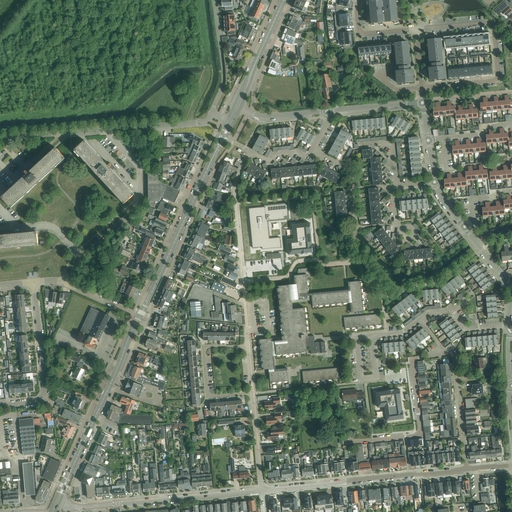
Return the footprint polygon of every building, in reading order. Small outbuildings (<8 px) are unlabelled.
[(233,0),(226,0),(221,1),(222,7),(225,7),(225,10),(232,10),(232,6),(234,6),(233,0)] [(337,0),(336,4),(335,10),(342,10),(342,6),(349,8),(350,5),(349,5),(350,2),(342,0),(337,0)] [(369,5),(371,23),(374,23),(374,24),(380,23),(379,22),(382,22),(383,23),(394,22),(394,21),(397,20),(396,2),(395,2),(394,0),(385,0),(384,0),(379,0),(379,1),(369,2),(370,5),(369,5)] [(497,8),(495,10),(498,14),(501,12),(501,11),(502,12),(505,16),(507,14),(511,20),(511,11),(511,10),(508,7),(506,5),(507,4),(505,1),(497,8)] [(255,2),(252,9),(262,14),(266,6),(255,2)] [(304,7),(295,3),(293,8),(302,12),(304,7)] [(259,20),(262,14),(252,9),(249,16),(259,20)] [(335,15),(336,21),(348,20),(348,17),(349,17),(349,14),(342,14),(342,10),(335,10),(335,15)] [(223,16),(223,24),(235,23),(235,15),(233,15),(233,12),(226,12),(226,16),(223,16)] [(288,20),(297,24),(300,26),(302,22),(299,21),(299,19),(291,15),(288,20)] [(300,26),(297,24),(288,20),(286,26),(298,31),(300,26)] [(336,21),(337,30),(343,30),(343,27),(350,26),(350,23),(349,23),(348,20),(336,21)] [(248,32),(253,35),(256,29),(248,26),(248,24),(249,22),(246,21),(245,23),(242,30),(248,32)] [(237,23),(235,23),(223,24),(224,32),(227,32),(227,35),(235,34),(235,31),(238,31),(237,23)] [(285,28),(283,33),(295,38),(294,42),(297,43),(302,45),(304,42),(298,39),(297,39),(299,34),(296,33),(297,33),(293,31),(285,28)] [(248,32),(242,30),(238,39),(241,40),(243,36),(251,40),(253,35),(248,32)] [(337,30),(338,40),(350,38),(350,36),(351,35),(351,32),(344,33),(343,30),(337,30)] [(283,33),(280,39),(283,40),(282,42),(289,45),(292,46),(294,42),(295,38),(283,33)] [(340,46),(343,45),(343,49),(350,48),(350,45),(352,44),(351,41),(350,41),(350,38),(338,40),(340,40),(340,46)] [(245,43),(237,39),(235,44),(243,48),(245,43)] [(440,39),(428,40),(430,64),(432,64),(432,68),(429,68),(430,80),(445,79),(444,67),(441,67),(441,63),(442,63),(440,39)] [(395,43),(397,68),(399,67),(399,71),(396,71),(397,83),(413,82),(412,70),(408,70),(408,67),(409,66),(407,42),(395,43)] [(297,46),(296,47),(298,57),(299,57),(304,56),(303,46),(297,44),(297,46)] [(240,61),(243,56),(245,50),(237,47),(232,58),(240,61)] [(275,60),(274,62),(278,63),(281,64),(281,61),(279,60),(278,59),(280,57),(278,56),(279,54),(278,53),(273,51),(270,59),(275,60)] [(275,60),(270,59),(267,66),(271,68),(272,68),(272,69),(278,71),(281,64),(278,63),(274,62),(275,60)] [(328,87),(331,87),(329,74),(319,76),(321,87),(319,87),(319,92),(323,91),(325,100),(330,99),(328,87)] [(396,128),(401,119),(396,116),(391,125),(396,128)] [(401,119),(396,128),(401,130),(406,122),(401,119)] [(406,122),(401,130),(406,133),(411,125),(406,122)] [(302,140),(306,132),(301,129),(300,131),(297,138),(302,140)] [(338,134),(347,139),(350,134),(341,130),(338,134)] [(306,132),(302,140),(306,143),(311,134),(306,132)] [(311,134),(306,143),(311,146),(316,137),(311,134)] [(338,134),(336,139),(345,144),(347,139),(338,134)] [(257,140),(266,145),(269,140),(260,135),(257,140)] [(192,143),(202,148),(204,142),(198,139),(195,138),(188,137),(188,140),(194,140),(192,143)] [(336,139),(333,144),(342,149),(345,144),(336,139)] [(266,145),(257,140),(255,145),(263,149),(266,145)] [(84,142),(76,149),(125,203),(133,196),(111,171),(107,167),(84,142)] [(190,148),(200,153),(202,148),(192,143),(190,148)] [(331,149),(339,153),(342,149),(333,144),(331,149)] [(263,149),(255,145),(252,150),(261,154),(263,149)] [(200,153),(190,148),(187,153),(197,158),(200,153)] [(3,199),(11,207),(64,157),(57,149),(32,172),(28,176),(3,199)] [(339,153),(331,149),(328,154),(337,158),(339,153)] [(188,154),(188,155),(186,159),(195,163),(197,158),(187,153),(187,154),(188,154)] [(183,169),(191,172),(194,165),(186,161),(183,161),(182,164),(185,165),(183,169)] [(218,171),(226,174),(228,175),(230,169),(228,168),(230,164),(225,162),(223,166),(220,165),(218,171)] [(250,175),(255,165),(250,163),(245,172),(250,175)] [(250,175),(254,177),(259,168),(255,165),(250,175)] [(324,178),(328,168),(324,166),(319,175),(324,178)] [(254,177),(258,179),(262,170),(259,168),(254,177)] [(324,178),(328,180),(332,170),(328,168),(324,178)] [(191,172),(183,169),(180,174),(188,178),(191,172)] [(262,170),(258,179),(262,181),(267,172),(262,170)] [(328,180),(332,182),(336,173),(332,170),(328,180)] [(220,191),(223,183),(224,183),(225,183),(228,175),(226,174),(218,171),(215,179),(218,180),(217,183),(216,183),(213,189),(220,191)] [(336,173),(332,182),(336,184),(341,175),(336,173)] [(148,175),(148,193),(149,202),(155,202),(154,203),(156,204),(157,202),(159,202),(161,197),(174,203),(180,191),(172,188),(170,187),(160,182),(160,175),(148,175)] [(173,180),(184,185),(187,180),(176,175),(174,179),(170,177),(169,178),(173,180)] [(170,187),(172,188),(173,186),(182,191),(184,185),(173,180),(170,187)] [(218,192),(217,195),(222,197),(221,200),(223,200),(227,201),(228,194),(224,194),(222,194),(218,192)] [(209,199),(216,203),(217,199),(218,199),(219,198),(218,198),(218,197),(211,194),(209,199)] [(216,203),(209,199),(206,205),(205,208),(215,212),(217,209),(215,208),(215,207),(214,206),(216,203)] [(161,202),(157,210),(169,215),(171,211),(172,212),(174,207),(163,202),(161,202)] [(264,207),(249,209),(253,248),(262,247),(262,249),(263,249),(280,248),(281,248),(280,238),(269,239),(268,222),(268,221),(284,220),(284,217),(288,216),(287,204),(264,206),(264,207)] [(166,222),(168,216),(160,212),(158,218),(166,222)] [(434,224),(445,215),(443,213),(439,216),(438,214),(430,219),(434,224)] [(153,224),(156,226),(164,229),(167,223),(159,220),(156,219),(157,218),(149,214),(147,218),(154,221),(153,224)] [(434,224),(437,228),(448,219),(447,217),(443,220),(441,218),(445,215),(434,224)] [(448,219),(437,228),(440,232),(448,227),(452,223),(450,221),(446,225),(445,222),(449,219),(448,219)] [(197,226),(204,230),(208,231),(210,226),(206,224),(199,221),(197,226)] [(294,239),(287,240),(289,255),(301,254),(306,254),(306,253),(312,252),(313,252),(312,245),(311,245),(310,231),(311,231),(310,223),(292,225),(294,239)] [(153,224),(151,227),(155,229),(154,232),(142,227),(140,230),(146,233),(146,234),(155,237),(157,234),(161,236),(164,231),(156,227),(156,226),(153,224)] [(195,232),(194,234),(201,237),(202,235),(205,236),(206,234),(208,234),(209,232),(208,231),(204,230),(197,226),(195,231),(195,232)] [(448,227),(440,232),(444,237),(455,228),(453,226),(449,229),(448,227)] [(377,237),(385,231),(382,227),(374,234),(377,237)] [(455,228),(444,237),(447,241),(458,232),(457,230),(453,233),(451,231),(455,228)] [(385,231),(377,237),(380,241),(388,235),(385,231)] [(458,232),(447,241),(450,245),(462,236),(460,234),(456,237),(454,235),(458,232)] [(0,248),(38,245),(37,233),(4,237),(0,236),(0,248)] [(155,237),(146,234),(143,240),(142,244),(144,245),(151,248),(154,240),(155,237)] [(194,234),(191,239),(200,243),(201,241),(200,240),(201,237),(194,234)] [(226,235),(224,244),(232,245),(232,243),(235,245),(234,236),(229,236),(226,235)] [(388,235),(380,241),(382,245),(391,238),(388,235)] [(391,238),(382,245),(385,248),(393,242),(391,238)] [(203,245),(200,243),(191,239),(189,244),(196,248),(197,245),(202,247),(203,245)] [(393,242),(385,248),(388,252),(396,245),(393,242)] [(144,245),(140,252),(148,256),(150,250),(151,248),(144,245)] [(396,245),(388,252),(391,255),(399,249),(396,245)] [(185,252),(203,260),(205,261),(206,258),(199,255),(194,253),(194,252),(195,250),(188,247),(185,252)] [(229,256),(231,250),(225,248),(223,253),(229,256)] [(119,253),(121,254),(128,258),(131,253),(123,249),(122,251),(120,250),(119,253)] [(140,252),(137,260),(144,263),(148,256),(140,252)] [(203,260),(185,252),(183,257),(190,260),(191,260),(192,259),(191,259),(191,258),(193,259),(193,260),(201,264),(203,260)] [(144,263),(137,260),(130,257),(130,258),(134,260),(130,268),(140,272),(144,263)] [(180,264),(187,267),(189,264),(190,263),(189,263),(189,262),(182,259),(180,264)] [(468,271),(471,274),(478,268),(482,265),(481,263),(477,266),(475,263),(471,267),(469,265),(465,269),(467,271),(468,271)] [(184,276),(186,273),(187,273),(189,268),(187,267),(180,264),(176,272),(184,276)] [(228,264),(226,269),(233,273),(236,267),(228,264)] [(120,274),(121,273),(127,276),(129,271),(127,270),(128,268),(123,266),(121,270),(115,268),(114,271),(120,274)] [(478,268),(471,274),(474,278),(482,272),(485,269),(484,267),(480,270),(478,268)] [(277,286),(282,337),(283,340),(273,341),(272,338),(271,338),(270,339),(259,340),(262,370),(269,369),(269,372),(270,383),(288,381),(287,370),(287,368),(275,370),(274,356),(276,355),(276,356),(307,353),(306,349),(310,348),(311,354),(326,353),(325,342),(314,343),(314,336),(308,336),(305,308),(293,309),(292,300),(296,300),(308,299),(307,293),(308,293),(307,275),(308,275),(308,268),(298,269),(298,275),(294,275),(295,285),(277,286)] [(482,272),(474,278),(477,282),(485,276),(489,273),(487,271),(483,274),(482,272)] [(236,282),(238,276),(231,273),(228,278),(236,282)] [(188,274),(186,279),(194,283),(196,279),(194,279),(194,278),(192,275),(188,274)] [(454,279),(460,286),(465,283),(458,275),(454,279)] [(485,276),(477,282),(481,286),(488,281),(492,277),(490,275),(486,278),(485,276)] [(169,290),(171,291),(172,288),(170,287),(173,281),(167,278),(163,288),(169,290)] [(450,282),(456,290),(460,286),(454,279),(450,282)] [(485,292),(488,291),(486,289),(496,282),(494,280),(490,283),(488,281),(481,286),(484,291),(485,292)] [(214,281),(210,289),(223,294),(226,286),(214,281)] [(351,313),(352,312),(364,311),(361,281),(349,282),(348,282),(349,290),(311,294),(311,295),(312,307),(350,303),(351,313)] [(445,285),(452,293),(456,290),(450,282),(445,285)] [(123,283),(119,292),(124,294),(123,295),(132,299),(137,289),(128,284),(128,285),(123,283)] [(452,293),(445,285),(441,289),(447,296),(452,293)] [(51,290),(45,289),(46,298),(49,298),(49,302),(48,306),(54,307),(55,303),(56,303),(58,293),(51,292),(51,290)] [(159,298),(165,301),(169,292),(163,289),(162,292),(161,291),(160,293),(161,294),(159,298)] [(409,295),(415,303),(419,300),(413,292),(409,295)] [(58,293),(56,303),(63,304),(63,300),(67,301),(71,294),(64,293),(64,294),(58,293)] [(405,299),(411,307),(415,303),(409,295),(405,299)] [(165,301),(159,298),(159,299),(158,299),(157,301),(158,302),(156,306),(161,308),(160,310),(166,312),(168,307),(163,305),(165,301)] [(400,302),(406,310),(411,307),(405,299),(400,302)] [(200,301),(190,302),(191,317),(201,316),(200,301)] [(227,314),(226,313),(227,313),(235,313),(234,308),(235,308),(235,305),(231,306),(231,302),(224,303),(222,303),(223,314),(227,314)] [(396,305),(402,313),(406,310),(400,302),(396,305)] [(402,313),(396,305),(392,309),(398,317),(402,313)] [(107,323),(110,316),(103,313),(92,307),(80,331),(89,335),(88,339),(87,338),(86,340),(86,341),(85,345),(92,348),(94,348),(95,346),(94,344),(97,339),(99,340),(107,323)] [(226,313),(227,314),(228,314),(228,321),(235,320),(235,315),(236,315),(236,313),(235,313),(227,313),(226,313)] [(155,321),(166,324),(167,321),(164,320),(165,318),(157,315),(155,321)] [(439,324),(442,329),(450,323),(454,320),(452,318),(448,321),(446,319),(439,324)] [(166,324),(155,321),(153,327),(161,329),(162,326),(165,328),(166,324)] [(198,334),(201,334),(201,335),(203,335),(203,340),(235,341),(235,335),(238,335),(238,329),(235,329),(235,333),(227,333),(227,327),(225,327),(222,327),(222,333),(216,333),(216,327),(212,326),(212,330),(212,333),(203,333),(203,329),(201,329),(201,322),(198,322),(197,329),(198,329),(198,334)] [(450,323),(442,329),(446,333),(453,327),(457,324),(456,322),(452,325),(450,323)] [(419,331),(424,339),(429,335),(420,324),(418,326),(421,330),(419,331)] [(453,327),(446,333),(449,337),(457,331),(460,329),(459,326),(455,329),(453,327)] [(420,342),(424,339),(419,331),(415,327),(413,329),(416,333),(414,335),(420,342)] [(148,336),(156,340),(161,342),(161,343),(164,344),(166,345),(173,348),(177,350),(178,345),(175,344),(174,344),(167,341),(157,337),(158,335),(150,331),(148,336)] [(416,346),(420,342),(414,335),(411,331),(409,332),(412,336),(410,338),(416,346)] [(457,331),(449,337),(452,342),(464,333),(462,331),(458,334),(457,331)] [(407,334),(405,336),(408,340),(406,342),(411,349),(416,346),(410,338),(407,334)] [(187,341),(187,346),(195,346),(195,340),(189,341),(189,338),(186,338),(183,338),(189,337),(189,335),(181,335),(180,337),(180,340),(183,340),(183,341),(186,341),(187,341)] [(158,348),(159,345),(157,344),(158,341),(153,339),(152,341),(148,339),(145,345),(147,346),(146,347),(149,349),(150,347),(155,349),(156,347),(158,348)] [(173,348),(166,345),(164,344),(163,345),(165,346),(164,350),(166,351),(165,353),(168,354),(169,352),(171,353),(173,348)] [(151,363),(153,363),(153,364),(160,367),(162,363),(164,364),(164,360),(155,357),(154,360),(152,359),(153,358),(139,353),(135,363),(145,367),(147,362),(151,363)] [(70,376),(73,377),(77,379),(76,381),(80,383),(87,367),(79,363),(81,359),(74,355),(72,360),(78,363),(76,367),(77,367),(74,373),(72,372),(70,376)] [(475,364),(476,368),(483,368),(483,369),(488,368),(488,364),(482,364),(482,363),(482,361),(486,361),(486,357),(475,359),(474,360),(474,363),(475,364)] [(130,379),(144,384),(145,383),(160,388),(165,390),(165,382),(163,381),(160,380),(159,382),(142,376),(143,373),(141,372),(142,369),(134,366),(130,376),(131,376),(130,379)] [(128,380),(124,392),(139,398),(143,386),(128,380)] [(482,384),(473,385),(473,389),(472,389),(472,390),(471,390),(471,393),(472,393),(472,394),(482,393),(482,384)] [(388,391),(376,393),(378,408),(384,407),(386,421),(403,418),(402,411),(400,397),(401,397),(399,389),(393,390),(388,390),(388,391)] [(356,390),(342,391),(343,400),(356,398),(357,400),(364,399),(364,392),(356,393),(356,390)] [(78,409),(82,400),(79,398),(79,397),(76,395),(75,397),(74,396),(74,398),(70,396),(68,399),(72,401),(70,406),(78,409)] [(122,397),(120,403),(126,405),(125,410),(124,410),(123,412),(128,414),(130,415),(134,401),(122,397)] [(273,401),(264,402),(265,409),(276,408),(275,405),(277,405),(277,404),(280,403),(279,398),(273,398),(273,401)] [(465,399),(466,408),(478,407),(477,398),(465,399)] [(200,399),(192,399),(193,405),(191,405),(191,407),(195,407),(195,405),(200,404),(200,399)] [(235,401),(236,409),(242,408),(243,412),(245,412),(245,406),(242,406),(242,403),(243,403),(243,400),(235,401)] [(224,416),(224,413),(224,410),(223,410),(222,402),(216,403),(217,410),(219,410),(219,417),(221,417),(221,416),(224,416)] [(82,417),(65,409),(66,407),(63,405),(57,403),(56,406),(62,408),(59,414),(62,416),(69,419),(69,421),(77,425),(78,423),(79,424),(82,417)] [(211,415),(210,412),(210,411),(217,410),(216,403),(209,403),(210,409),(204,409),(204,416),(208,416),(208,415),(211,415)] [(124,410),(112,405),(110,409),(109,409),(106,417),(109,418),(108,420),(122,425),(125,425),(125,423),(152,424),(152,415),(128,415),(128,414),(123,412),(124,410)] [(54,427),(54,417),(51,418),(51,413),(45,413),(45,418),(48,418),(49,427),(54,427)] [(275,417),(266,418),(267,425),(277,424),(277,421),(278,420),(278,419),(281,419),(281,413),(274,414),(275,417)] [(57,416),(56,420),(54,421),(66,426),(65,428),(64,428),(62,432),(63,433),(62,436),(69,439),(74,428),(66,424),(68,421),(57,416)] [(33,419),(19,420),(23,455),(35,454),(34,439),(35,439),(33,419)] [(235,426),(236,436),(244,435),(244,429),(244,425),(235,426)] [(467,434),(479,433),(478,426),(466,427),(467,434)] [(146,444),(145,429),(138,430),(140,445),(146,444)] [(276,433),(267,434),(268,440),(279,439),(283,439),(283,435),(282,429),(276,430),(276,433)] [(100,438),(111,443),(110,442),(112,438),(109,437),(102,434),(100,438)] [(49,452),(52,439),(44,438),(41,450),(35,449),(35,453),(37,453),(42,455),(43,451),(49,452)] [(111,443),(100,438),(98,443),(105,446),(105,447),(110,449),(112,447),(110,446),(111,443)] [(355,445),(356,458),(357,463),(358,463),(359,471),(370,469),(369,459),(366,459),(366,454),(363,454),(363,446),(362,446),(362,444),(355,445)] [(98,455),(99,453),(101,454),(102,451),(100,450),(102,447),(96,445),(93,453),(98,455)] [(469,452),(467,452),(468,460),(470,459),(470,460),(475,459),(474,446),(471,446),(471,452),(469,452)] [(92,454),(89,462),(96,466),(97,465),(98,462),(99,462),(100,462),(102,459),(92,454)] [(61,463),(51,458),(45,456),(41,455),(39,460),(39,462),(42,464),(43,478),(46,479),(52,482),(61,463)] [(267,469),(269,481),(280,479),(279,470),(272,471),(270,455),(266,456),(267,469)] [(338,473),(337,461),(333,461),(333,459),(332,459),(332,458),(330,458),(331,462),(332,474),(338,473)] [(358,471),(357,463),(356,458),(352,458),(352,462),(347,462),(348,468),(349,472),(350,472),(353,472),(353,471),(358,471)] [(10,462),(0,462),(0,474),(11,473),(10,462)] [(32,462),(23,463),(25,495),(35,494),(32,462)] [(87,466),(84,472),(95,478),(98,472),(105,475),(105,477),(109,476),(109,473),(96,467),(88,464),(87,466)] [(149,477),(150,491),(155,491),(154,481),(154,478),(157,478),(155,464),(150,464),(151,477),(149,477)] [(96,466),(96,467),(109,473),(109,469),(101,465),(100,467),(97,465),(96,466)] [(239,470),(239,473),(233,473),(233,479),(240,478),(240,479),(249,478),(248,469),(245,469),(245,466),(244,466),(239,467),(239,470)] [(37,489),(47,493),(50,488),(50,489),(52,484),(43,480),(42,467),(35,468),(37,489)] [(94,479),(83,474),(80,483),(86,485),(87,497),(95,497),(94,479)] [(123,486),(126,485),(126,480),(125,480),(125,474),(122,474),(122,481),(119,481),(119,482),(117,482),(117,484),(116,484),(117,486),(112,487),(113,495),(124,494),(123,486)] [(483,484),(480,484),(481,492),(484,492),(483,487),(488,487),(489,487),(488,478),(482,479),(483,484)] [(462,483),(460,483),(461,490),(467,489),(467,494),(470,494),(468,480),(462,481),(462,483)] [(450,484),(451,493),(454,493),(454,494),(460,493),(458,481),(453,482),(453,483),(450,484)] [(442,484),(443,494),(445,494),(445,495),(451,494),(451,493),(450,484),(450,482),(444,483),(444,484),(442,484)] [(433,485),(434,495),(437,495),(443,495),(443,494),(442,484),(441,483),(436,484),(436,485),(433,485)] [(132,485),(133,493),(141,492),(141,484),(132,485)] [(434,495),(433,485),(433,484),(427,485),(427,486),(424,486),(425,496),(428,496),(434,496),(434,495)] [(388,505),(392,505),(391,501),(390,502),(389,488),(387,488),(382,488),(384,503),(387,502),(388,505)] [(47,493),(37,489),(37,495),(36,497),(36,499),(37,501),(38,502),(41,503),(43,502),(44,501),(47,493)] [(365,501),(365,505),(366,509),(368,509),(368,505),(367,501),(366,501),(365,490),(358,491),(359,502),(365,501)] [(352,505),(357,505),(357,510),(360,510),(359,502),(358,502),(357,491),(350,491),(352,505)] [(343,492),(336,493),(337,503),(338,506),(343,505),(344,508),(347,507),(346,498),(343,498),(343,492)] [(328,493),(323,494),(324,507),(325,509),(334,508),(333,504),(330,504),(330,495),(329,495),(328,493)] [(318,505),(315,505),(315,508),(324,507),(323,494),(318,494),(318,496),(317,496),(318,505)] [(305,504),(303,504),(304,511),(311,510),(311,508),(312,507),(310,497),(309,495),(305,496),(305,497),(304,497),(305,503),(304,503),(305,504)] [(296,497),(290,498),(291,509),(291,511),(300,511),(299,501),(297,502),(296,497)] [(284,503),(282,503),(282,511),(291,511),(291,509),(290,498),(284,499),(284,503)] [(271,500),(270,501),(271,511),(277,511),(280,511),(279,506),(277,506),(276,500),(275,500),(275,499),(271,499),(271,500)] [(252,511),(256,511),(255,500),(248,501),(248,511),(252,511)] [(229,511),(229,502),(227,502),(226,503),(224,503),(224,502),(222,503),(221,504),(219,504),(220,511),(221,511),(229,511)]
